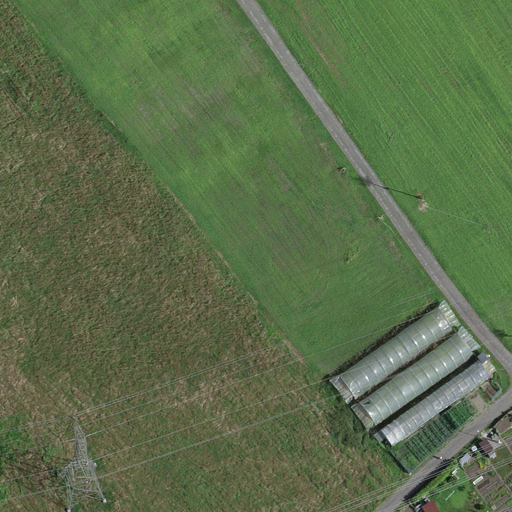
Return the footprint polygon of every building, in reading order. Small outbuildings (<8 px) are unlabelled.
[(56,48),(133,0),(18,0),(37,29),(43,26),(56,48)] [(94,95),(225,0),(144,0),(66,56),(94,95)] [(232,10),(97,92),(112,116),(247,33),(232,10)] [(162,172),(288,95),(251,34),(172,82),(176,87),(125,118),(145,151),(148,149),(162,172)] [(182,200),(309,122),(293,96),(166,174),(182,200)] [(316,128),(194,203),(218,241),(340,167),(316,128)] [(231,246),(258,286),(370,210),(343,171),(231,246)] [(288,332),(404,257),(378,218),(262,293),(288,332)] [(412,264),(296,338),(320,376),(436,302),(412,264)] [(438,307),(330,378),(347,403),(455,332),(438,307)] [(351,405),(367,429),(482,352),(466,328),(351,405)] [(485,356),(379,428),(391,445),(497,374),(485,356)]
